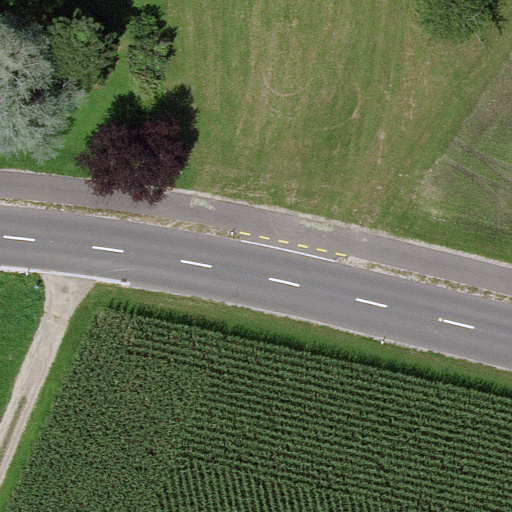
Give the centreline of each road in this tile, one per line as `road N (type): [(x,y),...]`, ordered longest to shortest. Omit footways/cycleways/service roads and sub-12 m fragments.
road 1 (tertiary): [(0,226),(299,270),(511,315)]
road 2 (track): [(94,237),(0,471)]
